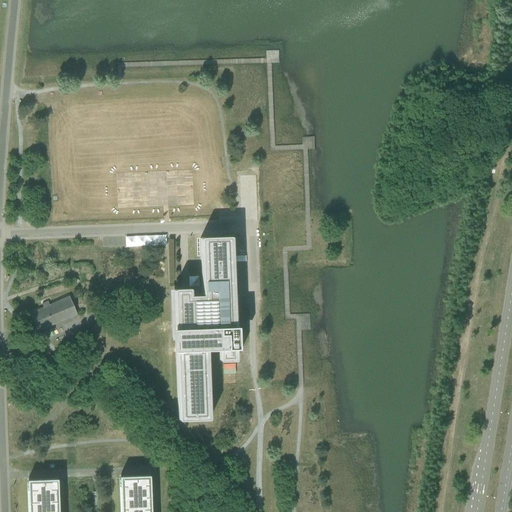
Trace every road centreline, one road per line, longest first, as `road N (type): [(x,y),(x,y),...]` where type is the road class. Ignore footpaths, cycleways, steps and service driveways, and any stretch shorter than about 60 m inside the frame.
road 1 (secondary): [(511,282),(475,511)]
road 2 (unclassified): [(14,0),(0,180)]
